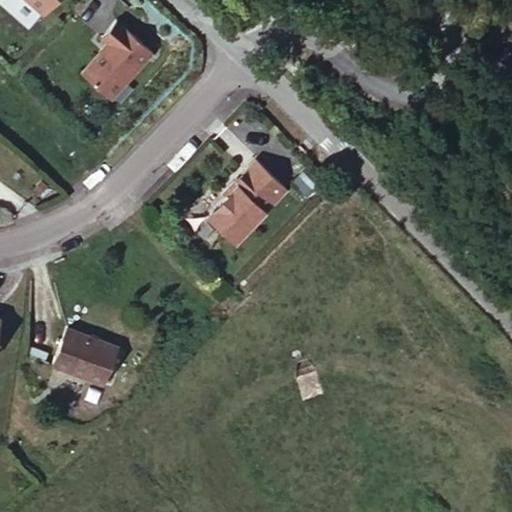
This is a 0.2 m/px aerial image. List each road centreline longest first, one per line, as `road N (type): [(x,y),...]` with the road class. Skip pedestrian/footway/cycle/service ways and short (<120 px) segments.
road 1 (residential): [(248,60),(66,220),(0,237)]
road 2 (residential): [(418,219),(248,60)]
road 3 (unclassified): [(511,323),(418,219)]
